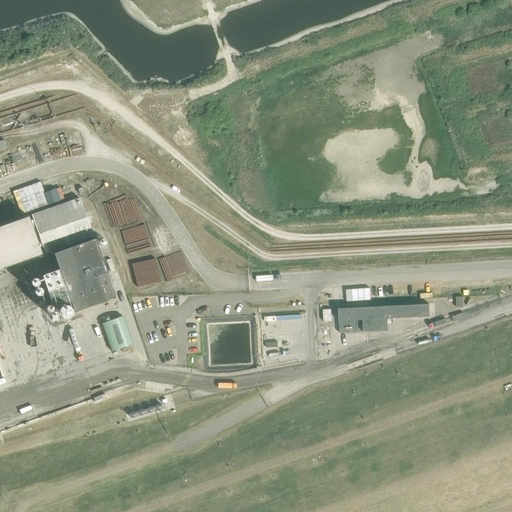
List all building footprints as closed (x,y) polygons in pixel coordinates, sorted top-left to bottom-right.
[(92,236),(79,198),(31,215),(33,220),(35,228),(44,253),(77,242),(87,238),(92,236)] [(107,228),(127,223),(122,200),(102,204),(107,228)] [(28,216),(0,225),(0,268),(41,254),(33,229),(35,228),(33,220),(30,221),(28,216)] [(145,223),(122,229),(128,253),(151,247),(145,223)] [(105,300),(96,275),(106,272),(94,238),(88,240),(87,238),(77,242),(78,244),(52,253),(73,312),(105,300)] [(156,258),(132,263),(137,285),(161,280),(156,258)] [(435,314),(434,303),(423,303),(387,306),(388,323),(392,323),(392,316),(429,314),(435,314)] [(388,331),(388,323),(387,306),(339,308),(340,333),(388,331)] [(331,321),(331,310),(331,309),(326,309),(322,309),(323,322),(329,321),(331,321)] [(121,314),(100,321),(110,349),(131,342),(121,314)] [(0,397),(23,391),(10,349),(0,352),(0,397)]
